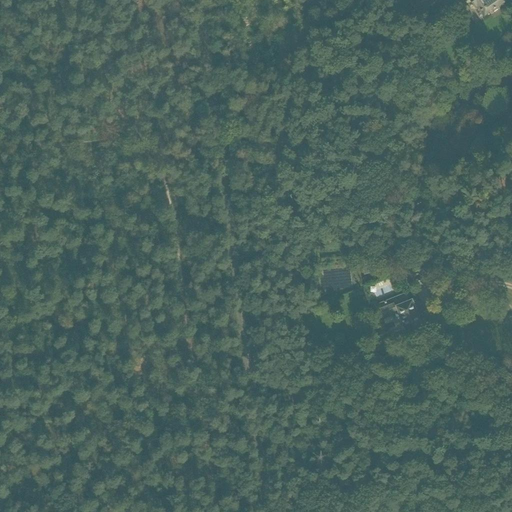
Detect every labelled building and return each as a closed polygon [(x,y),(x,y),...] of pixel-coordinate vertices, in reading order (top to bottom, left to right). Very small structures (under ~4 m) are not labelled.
[(414,0),(410,3),(418,14),(437,0),(414,0)] [(469,0),(476,9),(478,8),(485,18),(492,13),(492,14),(500,9),(499,8),(506,3),(504,0),(469,0)] [(415,13),(408,4),(395,13),(403,23),(415,13)] [(361,266),(364,276),(372,273),(369,263),(361,266)] [(408,293),(385,303),(374,307),(379,320),(399,312),(407,333),(413,331),(416,339),(425,336),(421,327),(423,327),(416,311),(417,308),(415,304),(413,303),(412,301),(411,302),(408,293)]
